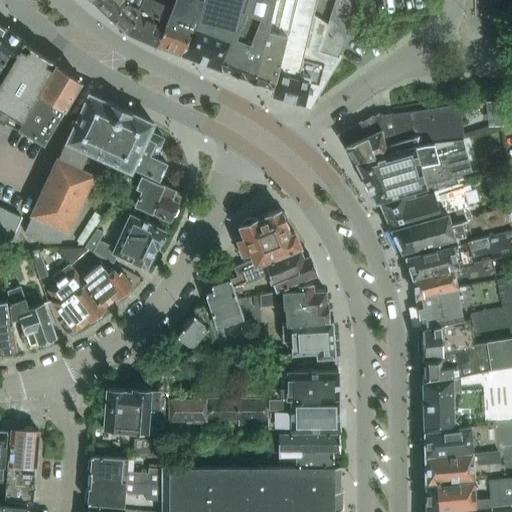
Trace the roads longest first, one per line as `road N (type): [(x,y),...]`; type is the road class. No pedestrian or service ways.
road 1 (tertiary): [(398,511),(392,311),(350,205),(297,144)]
road 2 (tertiary): [(274,169),(325,229),(358,312),(365,511)]
road 3 (residential): [(51,378),(122,337),(166,293),(244,147)]
road 4 (tertiary): [(12,0),(95,68),(244,147)]
road 5 (tertiary): [(263,119),(125,48),(61,0)]
road 6 (unclassified): [(297,144),(446,28),(455,0)]
road 7 (residential): [(69,511),(75,439),(51,378)]
